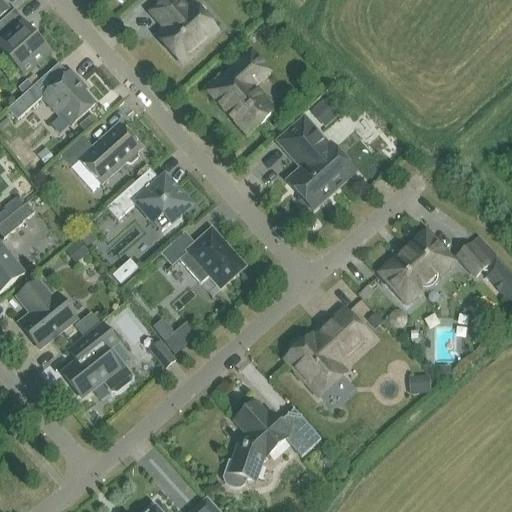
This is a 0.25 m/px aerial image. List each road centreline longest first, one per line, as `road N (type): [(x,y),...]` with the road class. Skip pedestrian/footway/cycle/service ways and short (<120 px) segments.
road 1 (unclassified): [(314,280),(61,0)]
road 2 (unclassified): [(104,470),(314,280)]
road 3 (unclassified): [(104,470),(0,367)]
road 4 (unclassified): [(314,280),(414,192)]
